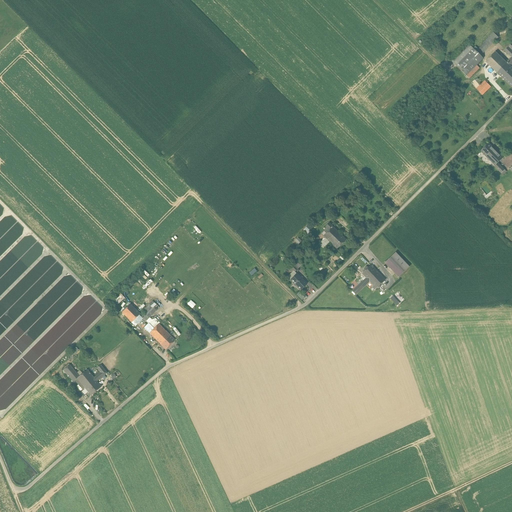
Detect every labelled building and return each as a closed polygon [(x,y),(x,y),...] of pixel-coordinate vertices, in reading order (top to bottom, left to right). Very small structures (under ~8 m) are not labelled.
[(493,32),(482,43),(487,48),(498,37),(493,32)] [(487,48),(482,43),(477,49),(475,51),(480,56),(487,48)] [(473,48),(469,44),(452,62),(469,79),(479,68),(476,65),(483,58),(480,56),(475,51),(473,48)] [(511,86),(511,67),(510,66),(511,63),(511,50),(511,51),(511,50),(511,46),(510,45),(505,50),(511,57),(507,62),(496,52),(486,62),(511,87),(511,86)] [(485,80),(476,89),(482,95),(491,87),(485,80)] [(503,158),(488,144),(481,152),(495,166),(498,163),(503,158)] [(500,165),(498,163),(495,166),(494,167),(503,175),(507,171),(500,165)] [(19,235),(24,230),(10,216),(8,218),(11,221),(7,225),(15,232),(16,231),(19,235)] [(346,240),(329,223),(326,227),(329,230),(323,236),(325,238),(329,242),(337,249),(346,240)] [(313,230),(308,225),(304,230),(309,235),(313,230)] [(41,254),(44,249),(29,234),(24,239),(23,242),(26,245),(24,249),(28,253),(26,257),(29,258),(28,259),(27,261),(28,260),(32,264),(38,258),(39,257),(41,254)] [(325,238),(319,244),(323,248),(329,242),(325,238)] [(395,252),(385,263),(398,277),(409,267),(395,252)] [(62,273),(62,268),(51,256),(46,255),(41,260),(40,268),(36,267),(34,266),(34,270),(36,272),(35,273),(34,278),(38,275),(37,280),(43,280),(46,283),(46,282),(49,285),(62,273)] [(293,264),(298,269),(301,265),(297,260),(293,264)] [(293,264),(292,264),(289,267),(295,272),(298,269),(293,264)] [(376,270),(371,265),(370,266),(368,267),(367,267),(366,267),(364,268),(364,270),(365,271),(363,272),(362,273),(366,278),(352,291),(356,295),(370,282),(373,285),(371,287),(374,290),(385,280),(376,270)] [(307,284),(296,274),(290,280),(300,290),(307,284)] [(305,298),(299,292),(296,295),(302,300),(305,298)] [(141,310),(153,299),(150,295),(142,303),(143,304),(139,308),(141,310)] [(399,303),(393,296),(390,298),(397,306),(399,303)] [(187,304),(193,308),(196,304),(191,300),(187,304)] [(147,307),(154,313),(159,307),(153,301),(147,307)] [(130,304),(122,312),(128,319),(132,322),(139,315),(140,314),(130,304)] [(154,313),(147,307),(140,314),(139,315),(145,321),(154,313)] [(159,324),(150,333),(161,344),(170,335),(159,324)] [(170,335),(161,344),(166,349),(175,340),(170,335)] [(70,353),(73,356),(79,350),(76,347),(70,353)] [(79,376),(70,364),(64,369),(74,381),(74,380),(77,378),(79,376)] [(96,379),(99,383),(109,375),(104,368),(100,371),(102,374),(96,379)] [(96,379),(87,369),(79,376),(77,378),(85,387),(86,388),(96,379)] [(85,387),(77,378),(74,380),(78,385),(82,389),(82,390),(85,387)] [(99,383),(96,379),(86,388),(92,395),(102,386),(99,383)]
